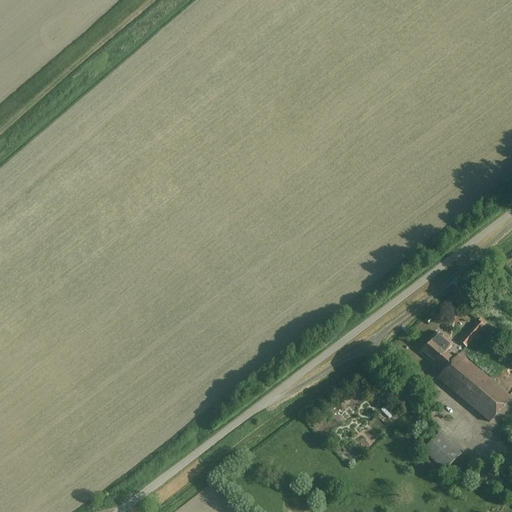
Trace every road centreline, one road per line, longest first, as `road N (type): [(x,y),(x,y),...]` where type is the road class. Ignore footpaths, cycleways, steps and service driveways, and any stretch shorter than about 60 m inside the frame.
road 1 (unclassified): [(118,511),(511,212)]
road 2 (track): [(0,129),(150,0)]
